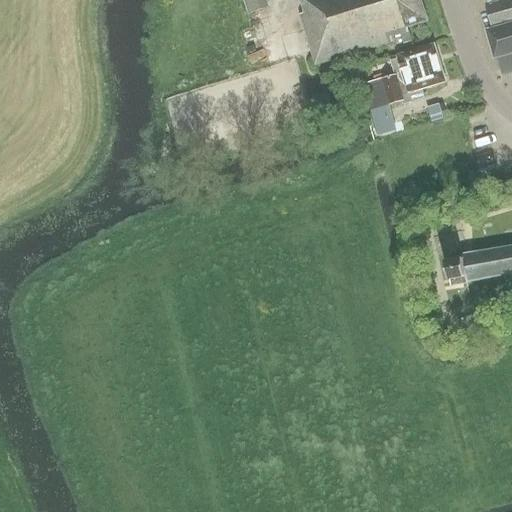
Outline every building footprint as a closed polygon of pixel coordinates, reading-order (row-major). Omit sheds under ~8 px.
[(242,0),(248,15),(270,8),(266,0),(242,0)] [(300,0),(304,14),(300,16),(315,66),(393,42),(392,38),(401,35),(404,45),(412,42),(407,28),(427,22),(420,0),(300,0)] [(511,1),(506,3),(505,0),(483,0),(491,27),(492,27),(492,26),(511,20),(511,1)] [(511,24),(486,32),(494,59),(497,58),(501,71),(511,67),(511,24)] [(404,105),(424,99),(422,91),(446,83),(434,45),(397,57),(397,59),(390,61),(395,76),(363,86),(370,112),(403,102),(404,105)] [(445,119),(443,113),(441,105),(430,108),(434,122),(445,119)] [(454,287),(511,274),(511,246),(471,253),(467,254),(464,254),(460,255),(461,259),(445,262),(449,281),(452,280),(454,287)]
